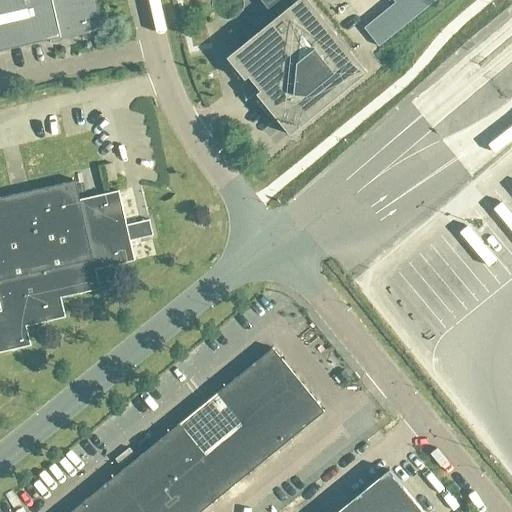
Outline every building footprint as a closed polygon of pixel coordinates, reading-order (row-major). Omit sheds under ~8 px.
[(102,30),(95,0),(0,0),(0,50),(50,39),(50,42),(61,40),(61,39),(102,30)] [(293,0),(261,0),(268,8),(277,0),(280,0),(287,8),(227,57),(244,79),(248,76),(249,78),(244,82),(253,93),(258,89),(260,90),(256,93),(290,135),(367,72),(308,0),(296,0),(295,2),(293,0)] [(395,1),(363,26),(379,46),(411,20),(395,1)] [(137,136),(0,166),(0,290),(23,286),(21,276),(44,271),(42,262),(66,256),(64,247),(111,236),(108,227),(155,217),(137,136)] [(128,241),(150,238),(148,224),(126,227),(128,241)] [(199,511),(324,411),(272,347),(69,511),(199,511)] [(424,511),(389,469),(336,511),(424,511)]
